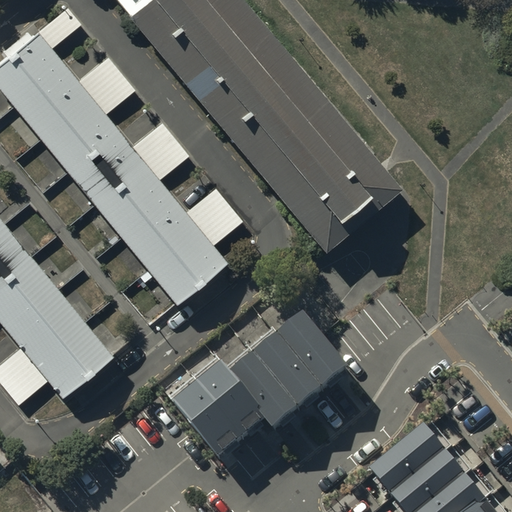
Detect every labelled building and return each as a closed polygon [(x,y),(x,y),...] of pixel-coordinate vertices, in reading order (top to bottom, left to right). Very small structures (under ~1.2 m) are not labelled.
[(112,0),(325,252),(398,191),(236,0),(112,0)] [(226,267),(30,29),(0,53),(0,91),(177,307),(226,267)] [(0,321),(64,399),(114,358),(0,215),(0,321)] [(347,365),(301,309),(228,369),(218,357),(169,397),(218,456),(265,418),(272,427),(347,365)] [(498,511),(426,423),(371,467),(407,511),(498,511)]
